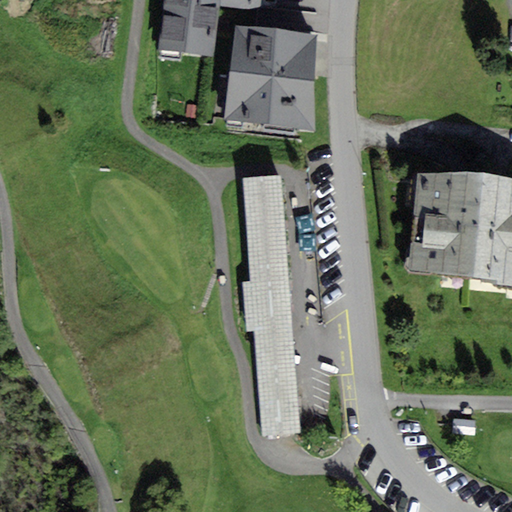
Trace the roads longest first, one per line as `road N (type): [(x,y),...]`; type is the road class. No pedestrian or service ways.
road 1 (residential): [(457,511),(402,466),(372,416),(340,100),(347,0)]
road 2 (unknown): [(343,137),(511,146)]
